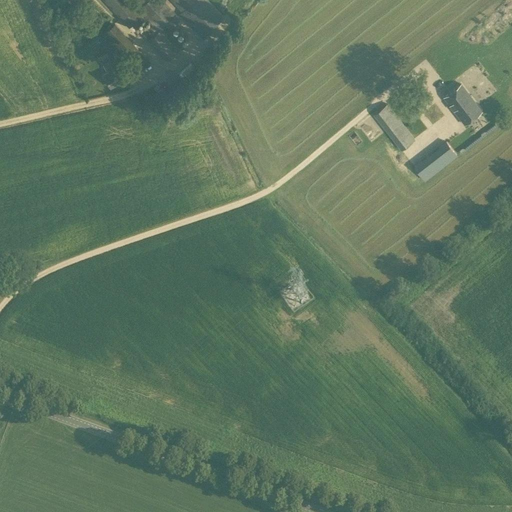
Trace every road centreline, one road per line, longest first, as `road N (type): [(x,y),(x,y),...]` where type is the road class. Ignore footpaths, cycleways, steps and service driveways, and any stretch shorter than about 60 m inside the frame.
road 1 (unclassified): [(317,511),(0,395)]
road 2 (track): [(0,123),(129,93)]
